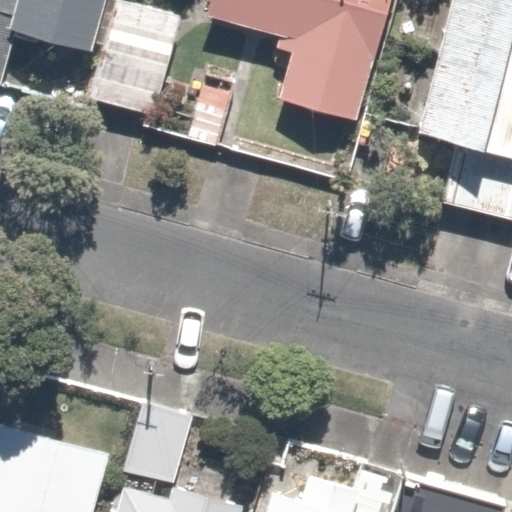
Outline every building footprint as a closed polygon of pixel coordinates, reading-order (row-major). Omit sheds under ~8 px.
[(88,45),(99,0),(0,0),(0,56),(8,24),(88,45)] [(173,0),(111,0),(83,98),(140,115),(173,0)] [(348,115),(379,0),(213,0),(210,14),(272,32),(267,50),(289,56),(278,96),(348,115)] [(511,0),(447,0),(417,126),(455,135),(440,201),(511,217),(511,0)] [(184,414),(136,403),(108,511),(235,511),(238,501),(167,483),(184,414)] [(90,511),(108,454),(0,422),(0,511),(90,511)] [(367,511),(374,481),(259,458),(248,511),(367,511)] [(486,511),(492,484),(390,464),(380,511),(486,511)]
